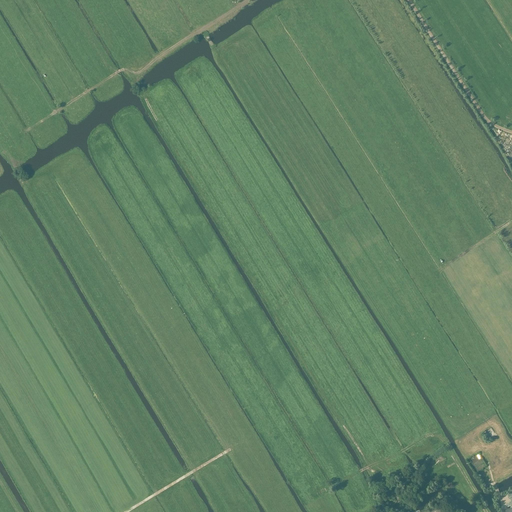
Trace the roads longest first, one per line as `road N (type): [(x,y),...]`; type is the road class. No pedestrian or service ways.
road 1 (track): [(494,485),(498,432),(476,414),(449,416),(432,399),(183,0)]
road 2 (track): [(402,511),(134,81)]
road 3 (track): [(486,511),(440,435),(430,433),(329,488)]
road 4 (track): [(511,133),(487,121),(407,0)]
road 5 (track): [(126,511),(230,449)]
